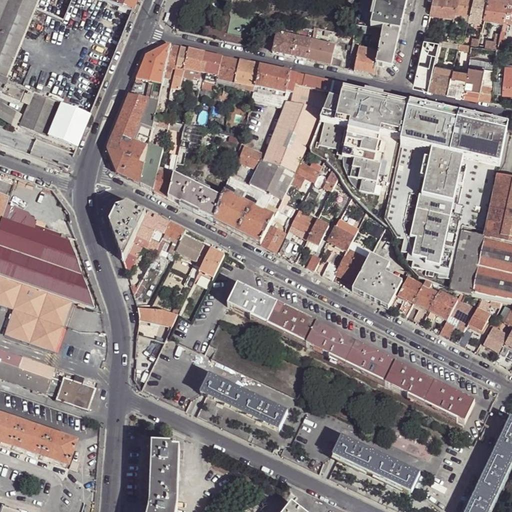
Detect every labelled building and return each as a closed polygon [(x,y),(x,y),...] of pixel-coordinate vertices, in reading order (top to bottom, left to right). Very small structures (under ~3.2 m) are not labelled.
[(110,3),(101,0),(0,0),(0,79),(5,82),(5,83),(24,91),(25,92),(32,95),(60,106),(46,139),(67,147),(69,143),(78,147),(132,12),(110,3)] [(132,12),(136,0),(111,0),(110,3),(132,12)] [(399,33),(406,0),(376,0),(370,28),(374,28),(382,30),(399,33)] [(433,0),(430,13),(455,15),(455,13),(457,0),(433,0)] [(473,0),(457,0),(455,13),(470,15),(473,0)] [(488,0),(473,0),(470,15),(469,21),(484,23),(485,16),(488,0)] [(508,0),(488,0),(485,16),(503,20),(508,0)] [(511,0),(508,0),(503,20),(511,21),(511,0)] [(382,30),(374,28),(371,40),(380,42),(382,30)] [(391,70),(399,33),(382,30),(380,42),(377,53),(376,59),(375,67),(391,70)] [(484,39),(482,47),(496,49),(497,49),(501,34),(496,33),(494,41),(484,39)] [(273,53),(306,61),(310,42),(277,34),(273,53)] [(306,61),(340,69),(341,62),(332,60),(335,47),(313,42),(314,40),(311,39),(310,42),(306,61)] [(449,42),(440,40),(439,45),(459,48),(460,44),(454,43),(449,42)] [(473,46),(464,44),(460,44),(459,48),(458,49),(472,52),(473,46)] [(146,57),(130,97),(158,104),(160,96),(161,90),(162,87),(171,46),(168,46),(146,57)] [(180,48),(171,46),(162,87),(169,89),(170,81),(172,70),(175,71),(180,48)] [(354,72),(373,76),(375,67),(376,59),(358,54),(359,49),(351,47),(350,55),(357,57),(354,72)] [(170,97),(178,99),(180,88),(181,83),(184,70),(188,50),(180,48),(175,71),(170,97)] [(377,53),(359,49),(358,54),(376,59),(377,53)] [(205,54),(188,50),(184,70),(201,74),(205,54)] [(222,58),(205,54),(201,74),(218,78),(222,58)] [(239,62),(222,58),(218,78),(216,85),(233,89),(234,84),(239,62)] [(494,71),(494,64),(470,59),(469,66),(494,71)] [(259,66),(239,62),(234,84),(253,88),(259,66)] [(434,71),(452,75),(454,70),(435,65),(434,71)] [(283,201),(291,184),(301,164),(299,163),(306,147),(319,111),(323,111),(328,98),(339,101),(341,91),(343,85),(259,66),(253,88),(253,93),(252,96),(251,101),(250,103),(284,109),(266,157),(243,148),(238,163),(257,170),(249,187),(250,188),(245,198),(258,205),(263,194),(271,198),(272,197),(283,201)] [(493,73),(494,71),(469,66),(468,72),(467,79),(464,96),(490,102),(491,93),(493,73)] [(452,75),(467,79),(468,72),(454,69),(454,70),(452,75)] [(434,71),(430,89),(448,93),(452,75),(434,71)] [(504,74),(493,73),(491,93),(502,94),(504,74)] [(502,94),(511,95),(511,73),(504,73),(504,74),(502,94)] [(218,78),(201,74),(200,80),(200,81),(209,83),(216,85),(218,78)] [(448,93),(464,96),(467,79),(452,75),(448,93)] [(5,83),(0,95),(19,103),(24,91),(5,83)] [(216,85),(209,83),(207,92),(214,93),(216,85)] [(234,84),(233,89),(249,92),(253,93),(253,88),(234,84)] [(506,128),(341,91),(339,101),(328,98),(323,111),(321,117),(349,123),(348,128),(342,157),(354,160),(349,179),(362,182),(360,193),(374,196),(381,166),(374,165),(381,136),(382,131),(402,135),(400,140),(418,144),(421,129),(426,130),(423,145),(433,147),(432,152),(430,162),(426,181),(422,198),(418,197),(409,240),(416,241),(412,259),(426,262),(425,265),(440,269),(458,188),(462,169),(464,160),(465,155),(500,162),(506,128)] [(28,106),(32,95),(25,92),(21,103),(28,106)] [(19,127),(46,139),(60,106),(32,95),(28,106),(19,127)] [(117,174),(140,186),(149,146),(154,125),(155,120),(158,104),(130,97),(108,151),(117,174)] [(0,118),(12,126),(17,117),(0,106),(0,118)] [(321,117),(323,111),(319,111),(306,147),(308,148),(308,149),(309,150),(319,122),(321,117)] [(349,123),(321,117),(319,122),(348,128),(349,123)] [(158,141),(165,143),(170,123),(159,121),(157,126),(154,125),(149,146),(156,149),(158,141)] [(183,136),(176,165),(183,166),(187,149),(188,149),(189,143),(202,146),(204,136),(214,138),(229,141),(230,136),(223,135),(220,134),(185,127),(183,136)] [(418,144),(400,140),(399,146),(416,149),(416,152),(421,153),(422,150),(432,152),(433,147),(423,145),(426,130),(421,129),(418,144)] [(402,135),(382,131),(381,136),(400,140),(402,135)] [(154,192),(168,199),(174,175),(176,165),(183,136),(177,135),(168,173),(168,174),(168,176),(162,174),(162,171),(159,170),(154,192)] [(204,136),(202,146),(212,149),(214,138),(204,136)] [(156,149),(163,153),(165,143),(158,141),(156,149)] [(140,186),(154,192),(159,170),(163,153),(156,149),(149,146),(140,186)] [(500,162),(465,155),(464,160),(498,168),(500,162)] [(426,181),(430,162),(424,160),(420,180),(426,181)] [(307,167),(319,173),(321,168),(310,162),(307,167)] [(319,173),(325,176),(328,171),(330,168),(324,163),(321,168),(319,173)] [(304,178),(314,183),(316,178),(319,173),(307,167),(305,166),(301,164),(291,184),(299,188),(304,178)] [(468,170),(462,169),(458,188),(464,189),(468,170)] [(331,193),(339,177),(333,170),(331,173),(323,189),(331,193)] [(319,173),(316,178),(324,182),(326,177),(325,176),(319,173)] [(168,199),(214,222),(222,199),(174,175),(168,199)] [(502,304),(511,305),(511,180),(496,177),(483,237),(471,299),(475,300),(481,301),(490,303),(496,303),(502,304)] [(235,181),(229,178),(225,189),(245,198),(250,188),(249,187),(235,181)] [(222,199),(214,222),(261,246),(269,228),(276,214),(270,211),(258,205),(245,198),(225,189),(222,199)] [(263,194),(258,205),(270,211),(271,207),(268,205),(271,198),(263,194)] [(37,218),(5,206),(0,220),(10,223),(32,231),(34,227),(37,218)] [(109,227),(123,263),(145,218),(128,209),(116,213),(109,227)] [(289,232),(307,241),(317,221),(299,212),(289,232)] [(123,263),(127,277),(151,230),(158,233),(164,236),(170,225),(147,214),(145,218),(123,263)] [(10,223),(0,220),(0,219),(0,277),(71,302),(93,310),(68,244),(59,240),(32,231),(10,223)] [(367,233),(369,234),(376,221),(374,219),(367,233)] [(319,247),(326,233),(329,227),(317,221),(307,241),(304,247),(311,251),(314,245),(319,247)] [(339,222),(336,229),(353,239),(357,232),(339,222)] [(186,232),(170,225),(164,236),(162,240),(165,242),(166,241),(167,238),(177,242),(176,246),(178,247),(183,237),(186,232)] [(60,236),(34,227),(32,231),(59,240),(60,236)] [(326,233),(332,236),(335,230),(329,227),(326,233)] [(261,246),(276,253),(284,235),(269,228),(261,246)] [(347,252),(348,250),(353,239),(336,229),(335,230),(332,236),(329,242),(347,252)] [(460,296),(465,298),(469,299),(471,299),(483,237),(462,232),(449,293),(455,295),(460,296)] [(154,238),(161,242),(162,240),(164,236),(158,233),(154,238)] [(197,243),(183,237),(178,247),(175,253),(187,259),(189,260),(197,243)] [(167,238),(166,241),(176,246),(177,242),(167,238)] [(210,250),(197,243),(189,260),(196,263),(195,266),(201,269),(210,250)] [(224,257),(210,250),(201,269),(214,276),(224,257)] [(335,275),(345,280),(358,255),(348,250),(347,252),(344,257),(337,270),(335,275)] [(345,280),(356,285),(369,261),(358,255),(345,280)] [(314,273),(316,268),(321,259),(316,257),(309,270),(314,273)] [(352,292),(388,310),(389,308),(390,306),(402,283),(389,276),(385,274),(386,272),(389,266),(371,257),(369,261),(356,285),(352,292)] [(322,277),(332,282),(335,275),(337,270),(328,266),(322,277)] [(214,276),(201,269),(199,272),(213,279),(214,276)] [(71,302),(0,277),(0,306),(12,311),(3,336),(53,354),(71,302)] [(398,297),(413,305),(423,287),(407,279),(398,297)] [(413,305),(429,313),(438,295),(437,294),(433,292),(429,290),(431,286),(425,283),(423,287),(413,305)] [(267,327),(277,307),(237,287),(227,308),(267,327)] [(447,321),(450,316),(457,302),(439,293),(438,295),(429,313),(436,316),(447,321)] [(456,329),(464,333),(468,326),(476,311),(462,304),(465,298),(460,296),(457,302),(450,316),(461,322),(456,329)] [(488,306),(496,307),(496,303),(490,303),(481,301),(477,309),(485,313),(488,306)] [(406,319),(407,316),(413,306),(405,302),(397,315),(406,319)] [(317,326),(277,307),(267,327),(307,346),(317,327),(317,326)] [(498,320),(504,323),(511,310),(505,307),(498,320)] [(476,311),(468,326),(481,332),(490,316),(485,313),(477,309),(476,311)] [(162,312),(137,310),(138,320),(157,323),(157,321),(172,327),(177,317),(162,312)] [(434,321),(436,316),(429,313),(427,317),(434,321)] [(157,323),(138,320),(138,322),(171,329),(172,327),(157,321),(157,323)] [(439,336),(448,340),(455,327),(446,323),(441,333),(439,336)] [(356,346),(317,327),(307,346),(307,348),(346,367),(356,346)] [(483,346),(498,355),(508,335),(505,333),(504,335),(493,328),(483,346)] [(136,337),(136,346),(140,347),(141,345),(148,347),(150,340),(136,337)] [(395,365),(356,346),(346,367),(385,386),(395,367),(395,365)] [(92,389),(94,383),(0,351),(0,360),(74,386),(76,383),(92,389)] [(93,389),(92,389),(76,383),(74,386),(0,360),(0,379),(56,399),(62,401),(79,407),(86,409),(93,389)] [(434,386),(395,367),(385,386),(384,387),(424,406),(434,386)] [(239,414),(248,396),(209,377),(200,395),(239,414)] [(474,405),(434,386),(424,406),(464,426),(474,405)] [(95,390),(93,389),(86,409),(88,410),(95,390)] [(287,414),(248,396),(239,414),(278,432),(287,414)] [(78,410),(79,407),(62,401),(61,404),(78,410)] [(20,424),(0,417),(0,446),(11,450),(20,424)] [(495,453),(511,461),(511,420),(495,453)] [(47,433),(20,424),(11,450),(39,459),(47,433)] [(76,443),(47,433),(39,459),(67,469),(76,443)] [(332,457),(371,475),(380,457),(340,439),(332,457)] [(178,511),(180,452),(171,451),(168,451),(168,448),(155,447),(153,507),(152,511),(178,511)] [(477,492),(495,501),(511,464),(511,461),(495,453),(477,492)] [(380,457),(371,475),(410,494),(418,475),(380,457)] [(80,465),(71,462),(69,470),(77,473),(80,465)] [(489,511),(495,501),(477,492),(467,511),(489,511)]
